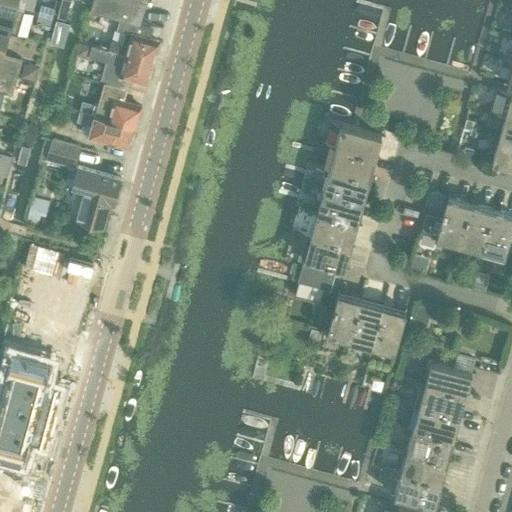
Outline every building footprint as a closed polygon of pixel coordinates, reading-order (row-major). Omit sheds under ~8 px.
[(0,0),(0,3),(15,8),(22,10),(25,0),(0,0)] [(91,0),(89,8),(119,16),(150,25),(150,22),(141,19),(145,0),(91,0)] [(0,3),(0,27),(9,30),(16,32),(22,10),(15,8),(0,3)] [(51,17),(54,7),(41,3),(38,14),(51,17)] [(48,27),(51,17),(38,14),(36,24),(48,27)] [(153,59),(159,40),(149,38),(153,26),(150,25),(119,16),(116,29),(122,30),(119,40),(112,38),(109,47),(153,59)] [(70,22),(65,21),(56,19),(50,42),(60,44),(64,45),(70,22)] [(0,27),(0,64),(18,69),(22,58),(2,53),(9,30),(0,27)] [(147,81),(153,59),(109,47),(91,42),(88,55),(105,60),(100,78),(121,83),(123,74),(147,81)] [(35,79),(39,65),(27,62),(24,64),(21,75),(35,79)] [(0,64),(0,77),(15,81),(17,75),(18,69),(0,64)] [(0,105),(4,92),(11,94),(14,86),(15,81),(0,77),(0,105)] [(82,101),(79,109),(135,125),(141,105),(122,99),(125,87),(104,81),(98,105),(82,101)] [(130,145),(135,125),(79,109),(76,121),(91,125),(89,134),(130,145)] [(511,139),(511,114),(505,113),(499,135),(511,139)] [(467,117),(464,127),(471,129),(474,119),(467,117)] [(376,154),(382,131),(342,120),(336,142),(376,154)] [(511,163),(511,139),(499,135),(493,158),(511,163)] [(52,137),(47,156),(72,163),(78,145),(52,137)] [(370,176),(376,154),(336,142),(330,165),(370,176)] [(17,161),(26,163),(31,146),(22,143),(17,161)] [(0,162),(9,165),(12,155),(0,151),(0,162)] [(0,172),(7,174),(9,165),(0,162),(0,172)] [(114,203),(121,176),(79,165),(75,180),(86,184),(83,195),(77,219),(103,226),(110,202),(114,203)] [(364,198),(370,176),(330,165),(324,187),(364,198)] [(358,221),(364,198),(324,187),(317,209),(358,221)] [(428,189),(425,201),(441,206),(444,194),(428,189)] [(442,215),(427,211),(421,230),(460,241),(471,200),(448,194),(442,215)] [(32,196),(26,219),(38,223),(45,199),(32,196)] [(482,247),(493,206),(471,200),(460,241),(482,247)] [(504,253),(511,224),(511,210),(493,206),(482,247),(504,253)] [(352,243),(358,221),(317,209),(311,232),(352,243)] [(306,255),(301,274),(333,283),(339,264),(346,265),(352,243),(311,232),(307,231),(301,253),(306,255)] [(475,270),(471,285),(483,288),(487,273),(475,270)] [(351,336),(361,295),(339,289),(328,330),(351,336)] [(373,342),(384,301),(361,295),(351,336),(373,342)] [(396,348),(407,307),(384,301),(373,342),(396,348)] [(418,301),(412,322),(425,326),(428,315),(431,305),(418,301)] [(29,309),(24,329),(48,335),(53,316),(29,309)] [(318,339),(321,329),(311,326),(308,336),(318,339)] [(0,453),(24,460),(30,438),(45,442),(60,385),(45,381),(51,359),(11,348),(5,373),(6,373),(3,386),(0,395),(0,453)] [(432,358),(425,381),(465,392),(471,369),(475,357),(457,352),(454,364),(432,358)] [(425,381),(420,403),(459,414),(465,392),(425,381)] [(420,403),(414,425),(454,436),(459,414),(420,403)] [(414,425),(408,448),(447,459),(454,436),(414,425)] [(408,448),(402,470),(442,481),(447,459),(408,448)] [(390,467),(384,489),(396,492),(436,503),(442,481),(402,470),(390,467)] [(436,511),(398,502),(395,511),(436,511)]
